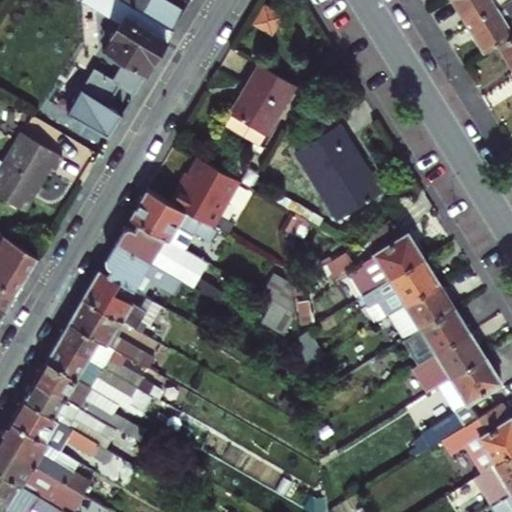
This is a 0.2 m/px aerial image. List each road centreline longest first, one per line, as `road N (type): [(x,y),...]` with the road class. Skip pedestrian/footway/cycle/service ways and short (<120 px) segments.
road 1 (residential): [(229,0),(0,381)]
road 2 (residential): [(365,0),(511,236)]
